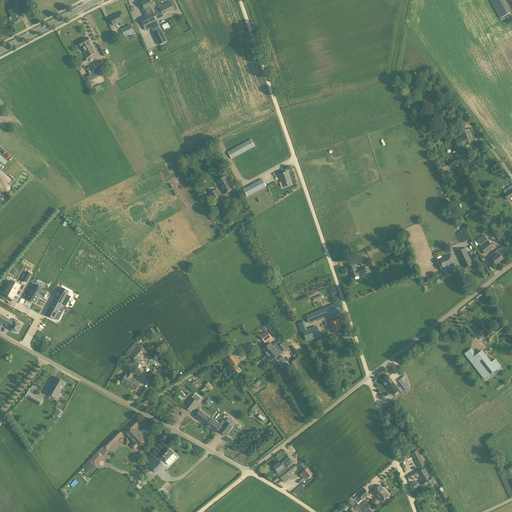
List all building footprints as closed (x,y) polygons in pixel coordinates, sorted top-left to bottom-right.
[(147,0),(141,3),(142,5),(140,7),(145,16),(140,19),(146,31),(153,28),(155,31),(159,28),(156,20),(164,16),(163,14),(174,9),(170,2),(159,7),(159,8),(155,10),(149,0),(147,0)] [(510,13),(502,0),(491,0),(490,1),(499,19),(510,13)] [(17,1),(13,3),(15,7),(8,11),(15,23),(22,19),(18,11),(21,10),(17,1)] [(113,25),(119,22),(121,27),(124,25),(122,21),(122,20),(119,13),(110,18),(113,25)] [(125,37),(134,33),(130,25),(121,29),(125,37)] [(159,45),(166,42),(161,31),(154,34),(159,45)] [(81,47),(87,58),(96,53),(90,42),(88,38),(79,43),(81,47)] [(93,64),(94,69),(104,65),(103,60),(93,64)] [(458,147),(472,142),(468,130),(461,132),(463,138),(456,141),(458,147)] [(250,139),(227,152),(231,159),(255,147),(250,139)] [(292,184),(287,172),(279,175),(283,187),(292,184)] [(220,187),(224,195),(234,189),(230,182),(229,182),(225,176),(217,181),(220,187)] [(247,197),(266,187),(262,179),(243,189),(247,197)] [(511,185),(503,191),(505,193),(503,195),(507,201),(511,197),(511,185)] [(213,201),(219,198),(215,190),(209,193),(213,201)] [(459,233),(463,242),(469,240),(464,231),(459,233)] [(476,241),(480,246),(488,240),(484,235),(476,241)] [(489,241),(480,248),(485,254),(493,247),(489,241)] [(385,249),(387,255),(396,252),(393,246),(385,249)] [(465,248),(456,252),(464,269),(473,265),(465,248)] [(490,256),(493,258),(492,259),(496,264),(503,259),(498,254),(496,251),(490,256)] [(449,256),(439,260),(443,268),(446,266),(447,268),(454,265),(449,256)] [(351,278),(359,276),(370,272),(368,266),(364,267),(356,269),(354,264),(347,267),(351,278)] [(27,272),(22,281),(26,283),(31,274),(27,272)] [(434,278),(436,283),(446,279),(444,274),(434,278)] [(10,282),(4,294),(12,298),(15,293),(16,294),(21,284),(17,281),(15,285),(10,282)] [(34,285),(27,299),(34,302),(36,298),(35,297),(36,296),(37,296),(41,289),(34,285)] [(56,297),(54,302),(63,307),(68,298),(65,296),(67,293),(60,289),(55,297),(56,297)] [(50,306),(45,314),(52,318),(54,315),(58,317),(63,307),(54,302),(51,307),(50,306)] [(341,312),(337,303),(306,316),(309,324),(328,316),(328,317),(341,312)] [(0,313),(0,321),(10,327),(9,329),(17,333),(21,326),(17,324),(19,321),(15,319),(14,321),(0,313)] [(333,333),(342,330),(338,319),(329,322),(333,333)] [(488,328),(483,321),(482,321),(481,321),(480,323),(480,324),(476,326),(478,328),(474,330),(475,332),(476,334),(477,335),(478,335),(480,337),(483,335),(484,337),(492,331),(489,327),(488,328)] [(315,339),(314,338),(311,328),(307,330),(304,322),(298,324),(300,332),(303,332),(306,342),(315,339)] [(265,343),(272,338),(270,335),(271,334),(268,329),(259,335),(265,343)] [(286,349),(284,346),(288,343),(286,340),(282,343),(279,340),(272,346),(270,344),(267,346),(265,344),(259,349),(263,354),(265,352),(271,360),(278,354),(286,349)] [(138,346),(130,356),(136,361),(144,352),(138,346)] [(249,347),(245,350),(249,357),(253,354),(249,347)] [(471,349),(465,354),(484,379),(501,366),(495,359),(490,363),(481,351),(476,355),(471,349)] [(231,355),(227,358),(233,366),(237,363),(231,355)] [(140,382),(132,378),(134,373),(129,371),(127,375),(126,375),(121,383),(135,390),(140,382)] [(150,371),(146,378),(151,381),(155,374),(150,371)] [(405,375),(398,380),(406,391),(410,388),(405,375)] [(381,380),(388,389),(393,395),(399,390),(394,384),(387,376),(381,380)] [(56,377),(52,384),(47,393),(56,399),(62,390),(62,389),(66,383),(56,377)] [(25,397),(40,406),(43,399),(32,393),(34,390),(30,388),(25,397)] [(184,407),(191,412),(198,402),(201,397),(196,393),(192,397),(184,407)] [(212,403),(208,399),(204,404),(208,408),(212,403)] [(54,414),(59,418),(63,412),(57,409),(54,414)] [(229,418),(226,422),(223,420),(220,425),(214,421),(200,410),(195,417),(206,425),(205,426),(206,427),(206,428),(209,430),(210,429),(214,433),(218,428),(220,429),(219,431),(225,436),(232,427),(235,423),(229,418)] [(256,418),(261,422),(264,419),(259,414),(256,418)] [(143,442),(142,441),(144,440),(135,431),(135,429),(139,425),(134,420),(124,430),(122,432),(136,446),(138,444),(138,445),(140,444),(141,444),(142,444),(143,443),(143,442)] [(109,449),(123,435),(119,430),(104,445),(109,449)] [(414,435),(407,440),(399,445),(403,452),(411,446),(412,446),(418,442),(414,435)] [(173,453),(167,448),(159,456),(159,457),(157,460),(156,459),(149,467),(154,473),(162,465),(159,462),(162,460),(165,462),(173,453)] [(94,466),(103,456),(97,451),(88,460),(94,466)] [(412,454),(419,468),(425,465),(417,451),(412,454)] [(283,463),(281,464),(279,462),(274,467),(278,472),(280,475),(279,476),(282,480),(297,468),(294,464),(286,471),(285,470),(287,469),(294,463),(289,457),(282,463),(283,463)] [(84,474),(92,465),(88,461),(80,469),(84,474)] [(301,471),(305,467),(301,462),(297,466),(301,471)] [(308,479),(313,475),(313,474),(307,468),(302,472),(308,479)] [(429,483),(432,481),(425,468),(414,475),(416,479),(419,477),(422,482),(422,483),(421,484),(423,486),(424,486),(429,483)] [(379,485),(372,492),(381,502),(388,496),(379,485)] [(437,490),(442,500),(447,497),(442,487),(437,490)] [(362,500),(369,495),(364,489),(357,495),(362,500)] [(351,509),(356,504),(349,498),(348,500),(350,501),(343,509),(346,511),(349,508),(351,509)]
